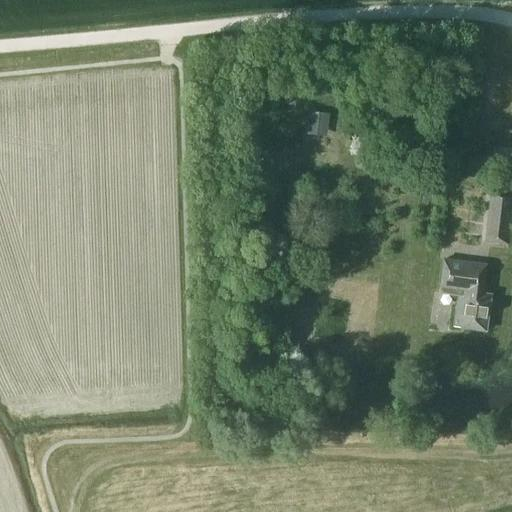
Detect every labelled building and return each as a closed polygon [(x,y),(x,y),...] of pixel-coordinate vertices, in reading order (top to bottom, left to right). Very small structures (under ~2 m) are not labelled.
[(310,93),(326,95),(328,80),(312,78),(310,93)] [(475,96),(476,87),(465,86),(464,95),(475,96)] [(307,134),(326,135),(328,113),(309,111),(307,134)] [(385,159),(373,158),(357,156),(356,168),(384,171),(385,159)] [(508,243),(511,207),(511,192),(491,190),(485,241),(508,243)] [(486,330),(491,294),(482,293),(486,264),(444,259),(439,292),(458,295),(454,326),(486,330)]
